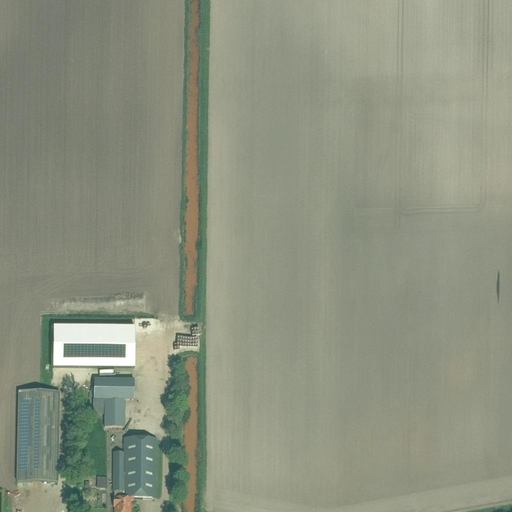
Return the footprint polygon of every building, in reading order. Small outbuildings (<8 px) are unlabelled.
[(53,328),(53,368),(133,368),(133,328),(53,328)] [(134,381),(93,381),(93,401),(94,401),(94,416),(104,416),(104,429),(123,429),(123,401),(133,401),(134,381)] [(60,394),(18,393),(16,484),(58,485),(60,394)] [(156,440),(123,440),(123,454),(113,454),(113,460),(112,460),(112,461),(113,461),(113,477),(112,477),(112,478),(113,478),(113,493),(116,493),(116,499),(113,499),(113,509),(115,509),(114,511),(129,511),(130,502),(133,502),(133,500),(155,500),(156,440)] [(99,479),(99,482),(96,482),(96,489),(106,489),(106,479),(99,479)]
